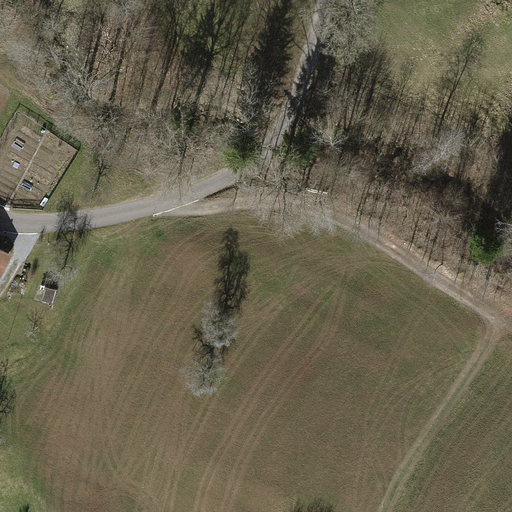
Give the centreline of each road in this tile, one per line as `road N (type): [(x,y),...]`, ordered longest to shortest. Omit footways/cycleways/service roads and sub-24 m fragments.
road 1 (track): [(164,205),(282,202),(329,215),(482,308),(492,323)]
road 2 (track): [(164,205),(232,174),(264,152),(291,118),(322,0)]
road 3 (track): [(492,323),(492,343),(381,511)]
road 4 (track): [(0,219),(32,224),(164,205)]
